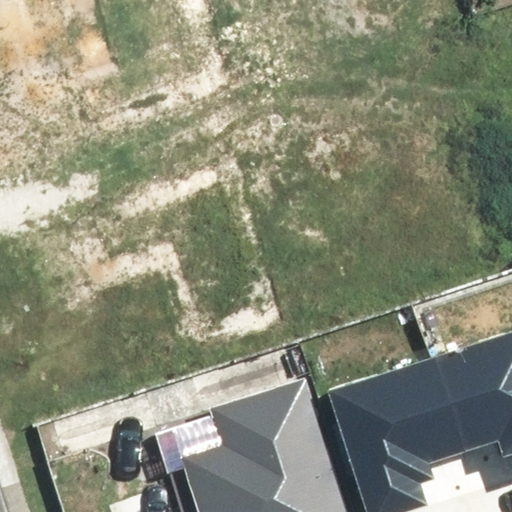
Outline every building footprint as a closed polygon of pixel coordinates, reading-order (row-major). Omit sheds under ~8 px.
[(98,0),(115,50),(67,66),(92,141),(140,125),(242,91),(239,82),(325,53),(307,0),(246,0),(216,10),(212,0),(98,0)] [(403,64),(298,96),(316,158),(422,127),(403,64)] [(247,159),(138,195),(95,210),(118,278),(161,263),(195,363),(303,327),(247,159)] [(511,450),(511,337),(434,363),(461,454),(490,443),(493,454),(511,449),(511,450)] [(332,392),(366,511),(399,511),(425,504),(417,479),(436,473),(433,462),(461,454),(434,363),(332,392)] [(335,511),(293,379),(197,409),(208,445),(169,457),(185,511),(335,511)]
